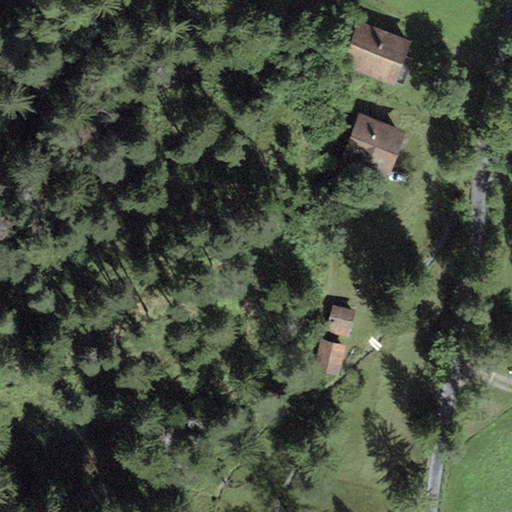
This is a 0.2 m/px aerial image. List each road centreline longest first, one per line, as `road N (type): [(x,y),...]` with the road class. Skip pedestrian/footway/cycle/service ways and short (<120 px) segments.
road 1 (track): [(501,66),(362,4),(306,0),(277,15),(232,60),(70,265)]
road 2 (unclassified): [(486,185),(436,511)]
road 3 (unclassified): [(511,21),(485,178)]
